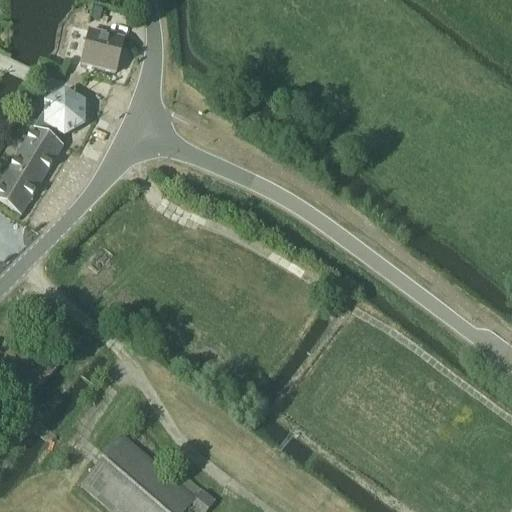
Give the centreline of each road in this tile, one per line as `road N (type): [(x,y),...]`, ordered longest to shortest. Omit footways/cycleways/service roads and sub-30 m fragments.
road 1 (tertiary): [(511,369),(313,219),(136,131)]
road 2 (track): [(511,424),(387,331),(141,185)]
road 3 (tertiary): [(0,292),(136,131)]
road 4 (track): [(127,368),(186,452),(265,511)]
road 5 (unclassified): [(136,131),(151,73),(146,0)]
